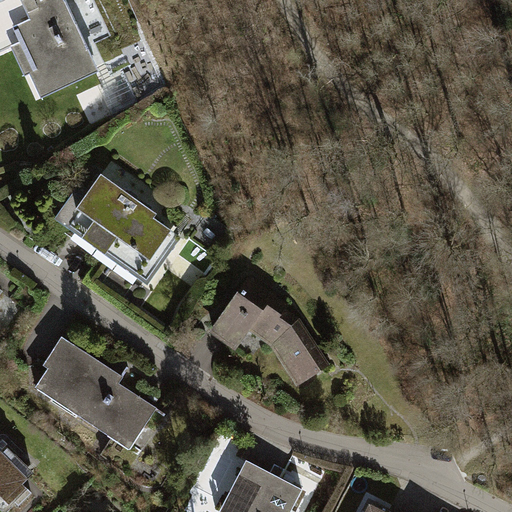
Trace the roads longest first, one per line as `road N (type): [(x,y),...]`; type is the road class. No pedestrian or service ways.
road 1 (residential): [(504,511),(396,457),(312,445),(261,422),(0,241)]
road 2 (track): [(511,268),(455,180),(329,80),(277,0)]
